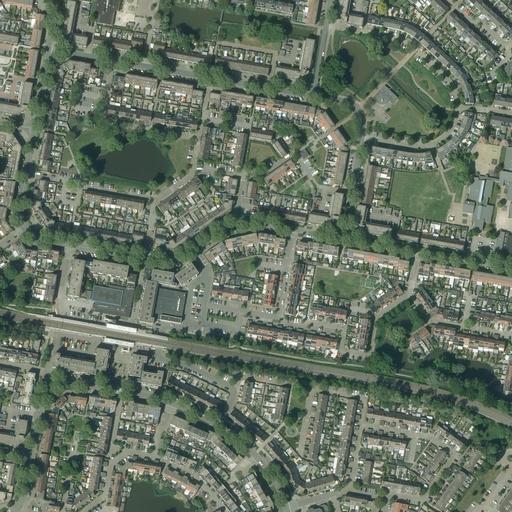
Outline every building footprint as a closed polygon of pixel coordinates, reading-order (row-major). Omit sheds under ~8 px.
[(71,0),(90,3),(90,0),(94,0),(95,0),(93,15),(98,16),(97,23),(112,26),(115,11),(119,12),(120,0),(71,0)] [(347,15),(349,0),(340,0),(338,13),(339,13),(338,15),(345,24),(347,25),(363,28),(364,19),(344,16),(345,14),(347,15)] [(435,8),(440,2),(438,0),(434,0),(431,4),(435,8)] [(478,10),(483,3),(479,0),(474,6),(478,10)] [(70,34),(76,3),(67,1),(61,33),(62,33),(62,34),(68,44),(70,44),(70,45),(86,48),(88,39),(70,36),(70,34)] [(439,12),(444,6),(440,2),(435,8),(439,12)] [(482,13),(487,7),(483,3),(478,10),(482,13)] [(443,16),(449,9),(444,6),(439,12),(443,16)] [(486,17),(491,11),(487,7),(482,13),(486,17)] [(490,21),(495,14),(491,11),(486,17),(490,21)] [(451,23),(456,17),(452,13),(446,19),(451,23)] [(494,24),(499,18),(495,14),(490,21),(494,24)] [(455,26),(460,20),(456,17),(451,23),(455,26)] [(498,28),(503,22),(499,18),(494,24),(498,28)] [(399,31),(400,31),(403,20),(397,19),(395,19),(395,21),(396,22),(394,30),(399,31)] [(403,32),(405,33),(408,25),(407,25),(408,22),(403,20),(400,31),(403,32)] [(458,30),(464,24),(460,20),(455,26),(458,30)] [(410,35),(414,28),(409,26),(410,23),(408,22),(407,25),(408,25),(405,33),(407,34),(410,35)] [(502,32),(507,25),(503,22),(498,28),(502,32)] [(462,34),(468,28),(464,24),(458,30),(462,34)] [(506,35),(511,29),(507,25),(502,32),(506,35)] [(414,38),(419,32),(418,31),(414,28),(410,35),(411,36),(414,38)] [(466,37),(472,31),(468,28),(462,34),(466,37)] [(420,44),(426,37),(424,36),(420,32),(421,30),(420,29),(418,31),(419,32),(414,38),(418,42),(420,44)] [(471,41),(476,35),(472,31),(466,37),(471,41)] [(474,45),(480,39),(476,35),(471,41),(474,45)] [(432,43),(431,42),(426,38),(426,37),(420,44),(421,44),(426,49),(432,43)] [(478,49),(484,42),(480,39),(474,45),(478,49)] [(298,81),(306,76),(308,74),(308,73),(309,73),(315,41),(305,40),(299,74),(298,73),(298,72),(274,68),(273,77),(296,81),(297,81),(298,81)] [(430,53),(438,45),(434,42),(433,40),(431,42),(432,43),(426,49),(430,53)] [(483,52),(488,46),(484,42),(478,49),(483,52)] [(434,56),(440,50),(439,50),(441,48),(438,45),(430,53),(434,56)] [(486,56),(492,50),(488,46),(483,52),(486,56)] [(438,60),(444,54),(446,52),(442,49),(441,48),(439,50),(440,50),(434,56),(438,60)] [(490,60),(496,54),(492,50),(486,56),(490,60)] [(442,64),(448,58),(447,57),(444,54),(438,60),(442,64)] [(452,61),(448,58),(450,56),(449,55),(447,57),(448,58),(442,64),(446,67),(452,61)] [(450,71),(456,65),(455,64),(457,62),(453,59),(452,61),(446,67),(450,71)] [(73,71),(74,62),(69,61),(55,71),(54,77),(63,78),(64,75),(69,72),(73,71)] [(454,75),(460,70),(456,66),(458,64),(457,62),(455,64),(456,65),(450,71),(454,75)] [(511,73),(506,68),(502,72),(508,77),(511,73)] [(457,79),(464,75),(463,74),(460,70),(454,75),(457,79)] [(467,80),(464,76),(467,74),(466,72),(463,74),(464,75),(457,79),(460,84),(467,80)] [(470,86),(469,85),(467,80),(460,84),(462,88),(462,89),(470,86)] [(29,108),(33,84),(24,83),(23,85),(19,109),(18,108),(0,104),(0,113),(16,117),(16,116),(18,116),(25,111),(27,110),(28,108),(29,108)] [(472,92),(470,87),(473,86),(472,84),(469,85),(470,86),(462,89),(463,92),(464,94),(472,92)] [(398,98),(394,95),(384,86),(371,101),(374,104),(376,102),(378,104),(380,105),(381,106),(382,106),(384,105),(385,105),(386,104),(389,101),(392,104),(398,98)] [(474,105),(473,99),(476,99),(476,97),(473,97),(473,98),(465,99),(465,101),(465,105),(474,105)] [(328,117),(324,113),(322,115),(321,113),(321,111),(315,110),(314,119),(314,118),(317,118),(320,123),(328,117)] [(323,127),(331,122),(328,117),(320,123),(323,127)] [(473,127),(475,121),(475,120),(472,120),(472,121),(464,119),(462,123),(462,124),(470,127),(470,126),(473,127)] [(334,126),(331,122),(323,127),(327,132),(334,126)] [(472,128),(473,127),(470,126),(470,127),(462,124),(461,127),(460,128),(467,132),(470,128),(472,128)] [(467,132),(460,128),(459,131),(457,133),(464,138),(465,137),(467,132)] [(340,135),(337,130),(329,135),(332,140),(340,135)] [(271,139),(272,133),(267,132),(265,141),(271,142),(271,143),(274,141),(274,140),(271,139)] [(21,148),(17,142),(12,134),(5,133),(4,142),(7,144),(11,149),(12,152),(11,153),(20,154),(21,148)] [(464,138),(457,133),(456,135),(454,137),(461,143),(464,139),(466,140),(467,138),(465,137),(464,138)] [(336,145),(343,139),(340,135),(332,140),(336,145)] [(461,143),(454,137),(453,138),(450,141),(456,148),(457,147),(461,143)] [(276,149),(283,144),(280,139),(276,143),(274,141),(271,143),(276,149)] [(346,154),(347,148),(344,147),(343,146),(346,144),(343,139),(336,145),(339,149),(338,152),(337,151),(337,152),(346,154)] [(456,148),(450,141),(446,145),(451,152),(455,148),(457,150),(458,149),(457,147),(456,148)] [(287,148),(283,144),(276,149),(279,154),(287,148)] [(451,152),(446,145),(442,148),(446,155),(447,155),(451,152)] [(487,206),(488,198),(490,198),(490,199),(490,198),(493,182),(499,182),(499,185),(498,185),(498,186),(503,187),(503,186),(503,183),(509,184),(507,201),(506,201),(507,201),(511,201),(511,203),(510,203),(510,208),(509,207),(509,208),(510,208),(509,212),(511,212),(510,219),(511,218),(511,148),(508,148),(508,147),(507,147),(507,148),(503,172),(501,172),(499,180),(487,178),(488,176),(485,176),(485,178),(479,177),(478,179),(473,178),(473,177),(472,177),(472,178),(468,202),(468,203),(465,202),(464,202),(463,212),(473,214),(473,218),(472,218),(472,223),(475,223),(474,230),(474,229),(482,231),(484,222),(490,223),(490,224),(490,223),(493,207),(493,206),(493,207),(487,206)] [(290,153),(287,148),(279,154),(282,158),(290,153)] [(446,155),(442,148),(437,150),(441,161),(446,158),(448,157),(447,155),(446,155)] [(309,156),(305,150),(299,154),(303,160),(309,156)] [(434,163),(431,153),(425,154),(426,162),(427,162),(428,164),(434,163)] [(426,162),(425,154),(420,154),(420,163),(424,162),(425,165),(428,164),(427,162),(426,162)] [(295,168),(292,162),(290,160),(285,164),(291,171),(295,168)] [(291,171),(285,164),(281,167),(286,174),(291,171)] [(286,174),(281,167),(277,170),(282,177),(286,174)] [(282,177),(277,170),(272,173),(278,180),(282,177)] [(278,180),(272,173),(268,176),(273,184),(278,180)] [(273,184),(268,176),(263,179),(269,187),(273,184)] [(202,186),(197,178),(193,181),(198,189),(202,186)] [(198,189),(193,181),(188,185),(193,192),(198,189)] [(193,192),(188,185),(183,188),(189,195),(193,192)] [(189,195),(183,188),(179,191),(184,198),(189,195)] [(184,198),(179,191),(175,194),(180,201),(184,198)] [(339,219),(342,203),(343,195),(334,193),(329,219),(328,219),(328,218),(308,215),(307,224),(326,227),(327,226),(328,227),(338,220),(338,218),(339,219)] [(180,201),(175,194),(170,197),(176,204),(180,201)] [(176,204),(170,197),(166,200),(171,208),(176,204)] [(231,210),(232,205),(233,205),(234,202),(230,201),(221,200),(217,199),(216,200),(218,202),(221,200),(224,200),(223,203),(221,206),(226,214),(231,210)] [(171,208),(166,200),(162,203),(167,211),(171,208)] [(43,208),(41,206),(41,203),(32,201),(31,207),(34,212),(33,212),(35,215),(38,213),(45,208),(49,205),(49,204),(46,203),(45,207),(43,208)] [(167,211),(162,203),(157,206),(162,214),(167,211)] [(364,223),(366,209),(367,207),(358,205),(355,221),(356,221),(355,223),(362,233),(364,233),(364,234),(391,239),(393,230),(363,224),(363,223),(364,223)] [(226,214),(221,206),(217,209),(222,217),(226,214)] [(41,217),(48,212),(45,208),(38,213),(41,217)] [(222,217),(217,209),(212,212),(217,220),(222,217)] [(51,216),(48,212),(41,217),(44,222),(51,216)] [(217,220),(212,212),(208,215),(213,223),(217,220)] [(52,231),(54,222),(51,220),(50,218),(52,217),(55,217),(56,214),(55,214),(51,216),(44,222),(41,224),(43,226),(44,225),(47,230),(52,231)] [(213,223),(208,215),(203,218),(208,226),(213,223)] [(208,226),(203,218),(199,221),(204,229),(208,226)] [(8,225),(5,221),(5,220),(1,219),(0,223),(1,224),(0,224),(0,229),(1,231),(8,225)] [(204,229),(199,221),(194,225),(200,232),(204,229)] [(4,235),(12,230),(8,225),(1,231),(4,235)] [(200,232),(194,225),(190,228),(195,235),(196,235),(195,235),(200,232)] [(195,235),(190,228),(186,231),(191,238),(195,235)] [(191,238),(186,231),(181,234),(186,242),(191,238)] [(511,257),(511,236),(509,236),(509,234),(501,232),(500,236),(498,236),(498,235),(497,242),(498,243),(497,246),(496,246),(496,247),(497,247),(496,251),(495,250),(495,251),(501,252),(500,258),(509,259),(509,257),(511,257)] [(177,248),(172,240),(169,241),(166,241),(166,238),(169,236),(168,234),(167,234),(166,238),(164,248),(164,251),(167,251),(167,250),(173,251),(177,248)] [(186,242),(181,234),(177,237),(182,245),(186,242)] [(259,243),(260,234),(256,234),(251,235),(253,244),(258,243),(259,243)] [(182,245),(177,237),(172,240),(177,248),(182,245)] [(15,251),(22,245),(19,241),(12,246),(15,251)] [(227,250),(225,241),(221,243),(217,246),(222,253),(224,255),(227,253),(226,250),(227,250)] [(302,253),(304,244),(298,243),(298,244),(296,244),(295,250),(297,250),(297,252),(302,253)] [(26,255),(26,250),(22,245),(15,251),(18,255),(21,253),(22,254),(26,255)] [(222,253),(217,246),(213,249),(218,256),(222,253)] [(218,256),(213,249),(209,252),(214,259),(218,256)] [(214,259),(209,252),(204,255),(209,262),(214,259)] [(127,279),(129,267),(121,266),(120,265),(119,265),(118,265),(115,265),(116,264),(115,264),(115,265),(106,263),(107,262),(106,262),(106,263),(103,263),(102,262),(101,262),(100,262),(93,261),(92,263),(73,260),(72,268),(71,269),(71,270),(71,271),(71,273),(70,273),(70,274),(71,274),(69,282),(68,282),(68,283),(69,283),(69,285),(68,286),(68,287),(68,288),(67,296),(79,298),(80,294),(81,294),(83,285),(81,284),(83,276),(85,276),(86,267),(91,268),(91,273),(95,274),(95,275),(104,277),(104,275),(113,277),(112,278),(122,280),(122,278),(127,279)] [(182,315),(185,294),(180,293),(175,292),(170,291),(165,290),(160,290),(160,289),(155,289),(156,282),(171,285),(171,286),(175,287),(176,287),(176,285),(179,284),(181,287),(198,275),(190,263),(185,266),(187,269),(176,277),(175,275),(173,275),(173,274),(173,275),(168,274),(168,273),(168,274),(165,274),(164,275),(163,275),(163,273),(158,272),(153,272),(153,271),(146,270),(144,280),(146,281),(146,282),(145,287),(144,292),(145,293),(144,297),(143,297),(144,298),(143,302),(142,302),(140,312),(142,313),(141,315),(140,315),(139,317),(140,318),(139,322),(138,323),(153,325),(154,320),(160,321),(161,316),(181,320),(182,315)] [(131,308),(135,285),(134,285),(134,283),(135,283),(136,276),(129,274),(126,288),(108,285),(108,286),(109,286),(108,289),(94,286),(91,301),(95,302),(94,305),(93,304),(91,312),(93,312),(125,318),(127,307),(131,308)] [(403,293),(398,285),(393,289),(399,296),(403,293)] [(427,295),(424,290),(422,287),(419,287),(418,294),(416,295),(420,300),(427,295)] [(399,296),(393,289),(389,291),(395,299),(399,296)] [(250,298),(251,293),(244,291),(242,300),(247,301),(247,298),(250,298)] [(395,299),(389,291),(385,294),(390,302),(395,299)] [(390,302),(385,294),(381,297),(386,305),(390,302)] [(422,304),(430,299),(427,295),(420,300),(422,304)] [(386,305),(381,297),(377,300),(382,308),(386,305)] [(433,303),(430,299),(422,304),(425,308),(433,303)] [(382,308),(377,300),(373,303),(378,311),(382,308)] [(378,311),(373,303),(368,306),(373,314),(378,311)] [(436,310),(437,309),(433,303),(425,308),(428,312),(433,309),(434,311),(436,310)] [(295,316),(296,312),(296,311),(287,309),(286,317),(291,318),(291,315),(295,316)] [(437,318),(442,319),(444,310),(437,309),(436,310),(436,311),(436,312),(438,312),(437,318)] [(252,335),(253,326),(251,326),(251,321),(249,321),(247,329),(246,328),(245,334),(252,335)] [(133,336),(133,335),(133,334),(132,334),(133,331),(134,331),(134,329),(134,328),(117,325),(116,326),(113,345),(130,348),(131,348),(133,336)] [(432,335),(439,336),(441,327),(435,326),(434,332),(432,332),(432,333),(431,333),(432,335)] [(421,331),(426,339),(432,335),(431,333),(431,332),(429,333),(425,328),(421,331)] [(149,351),(152,332),(151,332),(151,331),(142,330),(141,330),(141,332),(141,333),(142,333),(141,336),(140,336),(139,343),(139,344),(140,344),(139,347),(138,348),(137,349),(138,350),(141,350),(148,352),(149,351)] [(426,339),(421,331),(417,334),(422,342),(426,339)] [(422,342),(417,334),(413,337),(418,345),(422,342)] [(418,345),(413,337),(408,340),(412,346),(412,347),(413,351),(414,351),(415,351),(416,350),(417,349),(417,348),(418,348),(419,347),(418,345)] [(338,346),(339,342),(337,342),(337,341),(332,340),(330,349),(335,350),(336,346),(338,346)] [(366,352),(367,346),(355,344),(354,351),(357,351),(357,350),(360,350),(359,352),(364,352),(364,351),(366,352)] [(105,372),(108,356),(109,351),(95,349),(94,355),(96,355),(94,363),(60,356),(60,355),(55,354),(52,368),(95,375),(96,374),(97,374),(100,372),(100,371),(105,372)] [(140,378),(142,363),(146,364),(147,358),(133,356),(129,376),(135,377),(135,380),(136,380),(135,382),(136,383),(161,387),(163,373),(157,372),(157,375),(142,373),(141,378),(140,378)] [(33,385),(34,382),(34,381),(35,381),(36,379),(34,378),(35,375),(27,373),(24,389),(32,391),(33,387),(34,387),(34,385),(33,385)] [(171,388),(175,380),(169,377),(166,385),(171,388)] [(176,390),(179,382),(175,380),(171,388),(176,390)] [(180,392),(184,385),(179,382),(176,390),(180,392)] [(185,395),(189,387),(184,385),(180,392),(185,395)] [(190,397),(194,389),(189,387),(185,395),(190,397)] [(32,397),(32,394),(31,394),(32,391),(24,389),(20,405),(29,407),(29,403),(31,403),(31,401),(30,401),(31,397),(32,397)] [(195,400),(199,392),(194,389),(190,397),(195,400)] [(200,402),(204,394),(199,392),(195,400),(200,402)] [(205,404),(209,396),(204,394),(200,402),(205,404)] [(76,398),(75,398),(70,397),(69,395),(67,397),(67,398),(66,399),(65,399),(68,404),(69,403),(74,404),(76,398)] [(65,399),(66,399),(63,396),(59,400),(64,407),(68,404),(65,399)] [(210,407),(214,399),(209,396),(205,404),(210,407)] [(215,409),(218,401),(214,399),(210,407),(215,409)] [(64,407),(59,400),(54,403),(56,406),(57,406),(60,410),(64,407)] [(132,413),(134,402),(125,400),(124,406),(125,406),(124,411),(123,411),(122,417),(131,418),(132,413)] [(220,412),(223,404),(218,401),(215,409),(220,412)] [(58,416),(59,411),(60,410),(57,406),(56,406),(55,407),(54,406),(51,408),(52,409),(51,414),(51,415),(58,416)] [(232,420),(238,413),(233,410),(228,417),(232,420)] [(236,424),(242,417),(238,413),(232,420),(236,424)] [(174,428),(179,419),(173,416),(171,422),(170,425),(175,427),(174,428)] [(241,427),(246,420),(242,417),(236,424),(241,427)] [(180,429),(184,421),(179,419),(174,428),(179,431),(180,429)] [(14,446),(23,439),(24,439),(24,437),(25,437),(28,422),(18,420),(15,438),(14,438),(14,437),(0,434),(0,444),(12,446),(12,445),(14,446)] [(245,430),(250,424),(246,420),(241,427),(245,430)] [(187,426),(188,426),(189,423),(184,421),(180,429),(185,431),(187,426)] [(438,433),(443,426),(438,422),(433,430),(438,433)] [(249,434),(255,427),(250,424),(245,430),(249,434)] [(189,436),(192,428),(188,426),(187,426),(185,431),(184,434),(189,436)] [(442,436),(447,429),(443,426),(438,433),(442,436)] [(253,437),(259,430),(255,427),(249,434),(253,437)] [(194,438),(197,430),(192,428),(189,436),(194,438)] [(447,439),(452,432),(447,429),(442,436),(447,439)] [(199,440),(202,432),(197,430),(194,438),(199,440)] [(258,441),(263,434),(259,430),(253,437),(258,441)] [(210,442),(213,434),(208,431),(207,434),(205,440),(210,442)] [(207,434),(202,432),(199,440),(204,443),(205,440),(207,434)] [(451,442),(456,435),(452,432),(447,439),(451,442)] [(212,443),(219,437),(216,435),(213,434),(210,442),(211,442),(212,443)] [(262,444),(268,437),(263,434),(258,441),(262,444)] [(455,446),(461,438),(456,435),(451,442),(455,446)] [(221,443),(223,441),(219,437),(212,443),(216,447),(220,443),(221,443)] [(460,449),(465,442),(461,438),(455,446),(460,449)] [(269,451),(276,445),(272,441),(265,447),(269,451)] [(200,444),(195,442),(194,445),(196,446),(199,447),(207,450),(210,454),(214,450),(210,446),(209,445),(201,442),(200,444)] [(224,447),(221,443),(220,443),(216,447),(214,449),(218,453),(224,447)] [(276,445),(269,451),(273,455),(279,449),(276,445)] [(222,457),(228,450),(224,447),(218,453),(222,457)] [(177,455),(179,450),(173,448),(172,451),(170,458),(172,459),(171,460),(174,461),(176,455),(177,455)] [(170,458),(172,451),(167,449),(164,457),(167,458),(168,457),(170,458)] [(276,459),(283,453),(279,449),(273,455),(276,459)] [(482,454),(475,449),(472,454),(479,459),(482,454)] [(226,460),(232,454),(228,450),(222,457),(226,460)] [(446,455),(439,450),(436,455),(443,460),(446,455)] [(280,463),(286,457),(283,453),(276,459),(280,463)] [(236,458),(236,457),(232,454),(226,460),(230,464),(232,462),(236,458)] [(479,459),(472,454),(469,458),(476,463),(479,459)] [(178,466),(181,457),(177,455),(176,455),(174,461),(173,464),(178,466)] [(237,465),(242,459),(238,455),(236,457),(236,458),(232,462),(236,466),(237,465)] [(443,460),(436,455),(432,459),(440,464),(443,460)] [(183,467),(186,459),(181,457),(178,466),(183,467)] [(283,467),(290,462),(286,457),(280,463),(283,467)] [(476,463),(469,458),(465,463),(473,468),(476,463)] [(188,469),(192,461),(186,459),(183,467),(188,469)] [(440,464),(432,459),(429,464),(437,469),(440,464)] [(194,471),(197,463),(192,461),(188,469),(194,471)] [(133,470),(134,464),(133,464),(128,463),(127,462),(125,463),(125,464),(123,466),(126,470),(127,469),(133,470)] [(287,472),(295,467),(290,462),(283,467),(287,472)] [(473,468),(465,463),(462,467),(469,472),(473,468)] [(437,469),(429,464),(426,468),(433,473),(437,469)] [(471,476),(459,468),(459,469),(454,465),(452,469),(454,470),(457,471),(456,472),(458,473),(456,476),(466,483),(471,476)] [(125,471),(126,470),(123,466),(121,467),(121,466),(118,468),(119,470),(118,475),(116,474),(124,476),(125,471)] [(199,476),(206,470),(202,466),(195,472),(199,476)] [(167,478),(171,470),(166,467),(162,475),(167,478)] [(297,474),(295,467),(287,472),(289,477),(297,474)] [(430,477),(433,473),(426,468),(423,472),(430,477)] [(172,480),(176,472),(171,470),(167,478),(172,480)] [(202,480),(209,474),(206,470),(199,476),(202,480)] [(177,483),(181,475),(176,472),(172,480),(177,483)] [(430,477),(423,472),(420,477),(427,482),(430,477)] [(257,478),(254,473),(251,475),(250,474),(248,475),(249,476),(248,477),(247,477),(249,482),(250,482),(255,479),(255,480),(257,478)] [(213,479),(212,478),(209,474),(202,480),(206,485),(208,483),(208,482),(213,479)] [(181,485),(185,477),(181,475),(177,483),(181,485)] [(212,487),(219,481),(215,476),(212,478),(213,479),(208,482),(208,483),(212,487)] [(466,483),(456,476),(454,479),(452,477),(450,479),(463,488),(466,483)] [(189,482),(190,482),(191,480),(185,477),(181,485),(186,488),(189,482)] [(257,484),(255,480),(255,479),(250,482),(249,482),(247,484),(250,488),(257,484)] [(463,488),(450,479),(449,480),(452,482),(450,485),(460,492),(463,488)] [(298,490),(302,482),(299,480),(293,481),(294,484),(293,487),(298,490)] [(222,485),(219,481),(212,487),(215,491),(222,485)] [(194,484),(190,482),(189,482),(186,488),(185,489),(190,492),(194,484)] [(307,489),(306,483),(305,484),(302,482),(298,490),(303,492),(304,490),(307,489)] [(195,495),(199,487),(194,484),(190,492),(195,495)] [(252,493),(260,489),(257,484),(250,488),(252,493)] [(217,492),(218,494),(225,489),(224,487),(222,485),(215,491),(217,492)] [(460,492),(450,485),(448,488),(445,486),(444,488),(457,497),(460,492)] [(11,500),(13,488),(13,487),(7,486),(5,493),(6,493),(5,499),(11,500)] [(457,497),(444,488),(443,489),(445,491),(443,494),(453,501),(457,497)] [(511,511),(511,488),(497,510),(499,511),(511,511)] [(93,494),(93,491),(93,490),(88,489),(88,490),(85,492),(90,499),(94,496),(93,494)] [(223,498),(229,493),(225,489),(218,494),(221,497),(223,498)] [(263,493),(262,493),(260,489),(252,493),(255,498),(263,493)] [(90,499),(85,492),(80,495),(85,502),(90,499)] [(43,499),(44,494),(38,493),(37,498),(35,499),(37,502),(38,501),(39,503),(44,500),(43,499)] [(233,498),(229,493),(223,498),(224,500),(223,501),(225,503),(226,503),(230,499),(230,500),(233,498)] [(265,498),(263,493),(255,498),(258,503),(261,501),(260,501),(265,498)] [(453,501),(443,494),(441,496),(439,495),(438,496),(450,505),(453,501)] [(85,502),(80,495),(76,498),(81,506),(85,502)] [(271,501),(268,496),(265,498),(260,501),(261,501),(263,506),(271,501)] [(450,505),(438,496),(436,498),(439,500),(437,502),(447,510),(450,505)] [(81,506),(76,498),(73,500),(72,500),(71,506),(72,506),(75,506),(76,509),(81,506)] [(227,509),(233,503),(230,500),(230,499),(226,503),(225,503),(223,505),(227,509)] [(48,511),(49,502),(44,501),(44,500),(39,503),(41,505),(40,506),(42,508),(43,507),(48,508),(48,511)] [(375,507),(374,505),(375,504),(373,501),(371,502),(366,502),(365,508),(370,509),(371,510),(375,507)] [(445,511),(447,510),(437,502),(435,505),(432,504),(431,505),(440,511),(445,511)] [(228,511),(231,511),(237,508),(233,503),(227,509),(228,511)] [(394,503),(393,508),(407,511),(409,511),(410,510),(407,510),(408,505),(394,503)]
